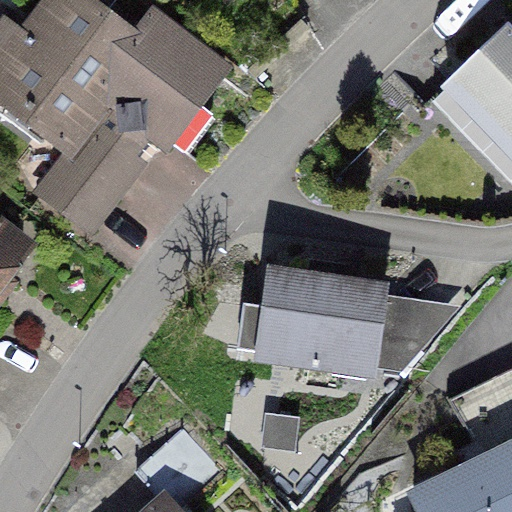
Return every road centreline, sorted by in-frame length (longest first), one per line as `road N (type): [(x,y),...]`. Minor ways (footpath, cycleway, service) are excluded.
road 1 (residential): [(4,511),(58,423),(217,208)]
road 2 (residential): [(217,208),(269,223),(511,244)]
road 3 (residential): [(217,208),(420,0)]
